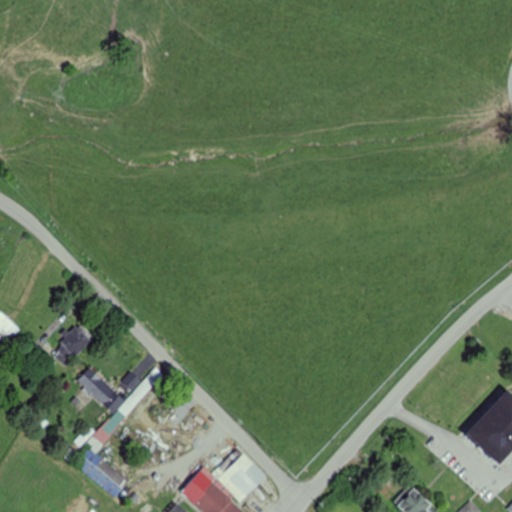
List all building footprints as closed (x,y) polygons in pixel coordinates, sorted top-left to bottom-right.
[(0,342),(1,343),(5,339),(10,343),(22,330),(1,312),(0,313),(0,342)] [(77,381),(103,407),(117,393),(91,368),(77,381)] [(468,432),(501,462),(511,449),(511,389),(509,387),(468,432)] [(116,497),(129,481),(90,449),(77,465),(116,497)] [(309,467),(295,452),(283,464),(298,479),(309,467)] [(202,511),(244,511),(239,506),(268,476),(243,453),(218,480),(204,467),(181,491),(202,511)] [(434,511),(431,509),(433,506),(413,487),(396,504),(404,511),(434,511)] [(482,511),(471,501),(460,511),(482,511)]
